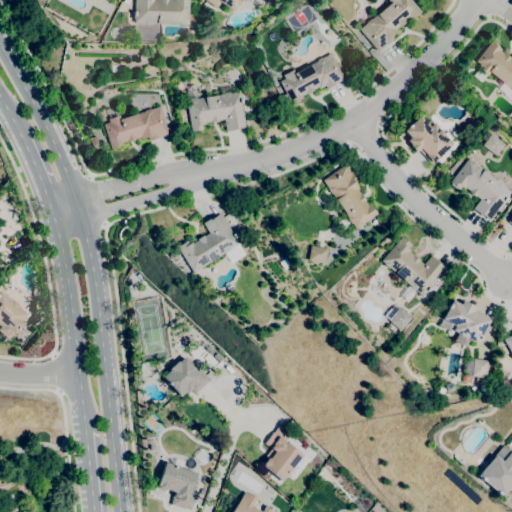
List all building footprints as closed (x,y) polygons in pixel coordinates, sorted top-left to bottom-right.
[(188,0),(188,25),(169,24),(157,23),(157,24),(151,23),(151,25),(143,24),(133,23),(133,15),(132,15),(132,12),(133,12),(133,0),(188,0)] [(231,11),(219,2),(215,8),(203,0),(239,0),(236,5),(235,5),(231,11)] [(377,52),(358,29),(365,23),(365,22),(370,18),(371,19),(390,3),(387,0),(410,0),(420,12),(413,18),(413,17),(410,19),(409,17),(404,21),(405,22),(399,27),(399,26),(394,30),(395,31),(390,36),(393,39),(385,45),(385,44),(377,52)] [(511,101),(503,95),(504,94),(497,89),(502,82),(489,72),(486,75),(480,82),(472,76),(477,68),(479,65),(475,62),(491,40),(501,48),(499,51),(503,54),(503,53),(510,58),(509,59),(511,61),(511,101)] [(290,105),(278,81),(283,78),(281,75),(292,69),(294,72),(309,64),(310,64),(316,61),(316,60),(321,57),(322,58),(330,53),(343,79),(334,84),(326,89),(324,85),(318,89),(317,87),(310,91),(311,91),(305,95),(304,94),(300,96),(301,98),(298,100),(290,105)] [(225,131),(223,119),(204,123),(204,124),(200,125),(201,129),(190,131),(185,100),(189,100),(189,99),(195,98),(195,99),(217,95),(223,94),(223,93),(229,92),(230,93),(239,92),(240,99),(241,99),(242,103),(241,103),(245,128),(225,131)] [(110,150),(109,145),(104,146),(102,141),(107,140),(102,124),(108,122),(107,119),(118,115),(120,119),(137,113),(137,114),(143,112),(143,111),(149,109),(150,109),(159,106),(168,134),(157,137),(157,138),(148,141),(147,137),(139,139),(139,137),(134,139),(134,140),(127,142),(126,141),(121,143),(122,145),(118,146),(118,147),(110,150)] [(430,164),(417,150),(415,152),(408,145),(409,145),(406,141),(409,138),(403,130),(419,116),(425,123),(429,119),(432,123),(433,123),(439,130),(439,129),(443,134),(452,144),(433,161),(430,164)] [(483,131),(478,126),(482,121),(488,126),(483,131)] [(495,156),(481,145),(490,133),(504,144),(495,156)] [(92,150),(88,139),(95,136),(99,148),(92,150)] [(488,220),(483,216),(482,217),(472,209),(479,199),(475,196),(474,197),(468,192),(468,191),(464,188),(463,189),(460,187),(458,189),(456,188),(455,189),(449,184),(450,183),(448,182),(467,158),(470,160),(471,160),(476,164),(475,165),(482,170),(482,169),(492,177),(497,181),(503,185),(502,186),(510,192),(508,194),(509,195),(504,201),(503,201),(488,220)] [(355,229),(351,223),(350,223),(346,218),(347,217),(344,214),(345,213),(335,199),(334,199),(330,193),(329,194),(326,188),(321,180),(345,163),(352,173),(352,172),(357,180),(354,183),(358,189),(356,190),(359,194),(360,194),(365,200),(364,201),(367,205),(369,204),(371,207),(372,206),(377,214),(355,229)] [(192,272),(175,247),(186,240),(188,244),(191,242),(192,243),(197,240),(196,239),(202,235),(203,236),(208,233),(202,223),(209,218),(209,219),(219,213),(236,239),(236,240),(238,243),(230,249),(225,253),(225,252),(219,256),(218,255),(208,262),(209,262),(201,267),(201,268),(196,271),(195,270),(192,272)] [(421,296),(414,290),(413,291),(408,286),(409,285),(395,273),(394,273),(388,268),(387,268),(382,264),(383,263),(380,260),(401,237),(411,245),(408,249),(409,250),(407,252),(411,255),(412,254),(419,260),(418,261),(422,264),(431,255),(438,261),(437,262),(445,269),(429,288),(430,289),(425,294),(424,293),(421,296)] [(324,263),(306,260),(309,245),(327,249),(324,263)] [(379,259),(374,255),(380,248),(385,252),(379,259)] [(4,338),(0,334),(0,291),(10,301),(11,300),(18,306),(17,307),(25,315),(19,321),(22,324),(12,334),(10,332),(4,338)] [(475,343),(464,337),(464,338),(458,335),(459,334),(453,331),(447,328),(449,324),(440,319),(451,300),(459,304),(461,300),(474,307),(473,309),(489,318),(478,339),(477,339),(475,343)] [(399,331),(388,321),(389,320),(383,315),(389,308),(390,309),(393,305),(398,309),(399,307),(411,317),(399,331)] [(511,358),(511,357),(511,356),(502,339),(510,334),(511,336),(511,335),(511,358)] [(179,396),(168,385),(166,383),(161,377),(168,370),(168,369),(177,361),(178,362),(183,357),(196,371),(199,369),(209,380),(194,394),(191,391),(190,390),(186,393),(184,391),(179,396)] [(485,378),(470,376),(472,359),(487,361),(485,378)] [(280,482),(262,467),(263,465),(262,464),(267,458),(264,456),(270,449),(263,443),(272,432),(273,432),(276,427),(288,436),(284,441),(301,455),(280,482)] [(511,483),(501,497),(498,494),(497,495),(495,493),(495,492),(482,481),(481,482),(478,479),(479,478),(476,476),(486,464),(484,463),(491,454),(493,456),(502,445),(509,451),(511,453),(511,483)] [(189,510),(183,508),(183,509),(169,504),(173,493),(165,490),(157,487),(157,486),(156,486),(164,462),(196,473),(188,494),(194,496),(189,510)] [(266,479),(262,476),(265,471),(270,474),(266,479)] [(272,485),(267,481),(270,477),(275,482),(272,485)] [(231,511),(244,492),(248,494),(248,493),(256,498),(251,506),(261,511),(265,506),(275,511),(231,511)]
